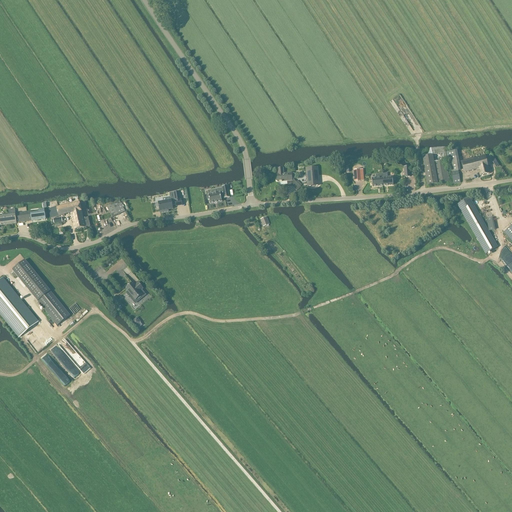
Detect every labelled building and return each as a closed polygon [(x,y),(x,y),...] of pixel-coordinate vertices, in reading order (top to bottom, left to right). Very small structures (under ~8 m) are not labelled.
[(422,150),(426,180),(427,186),(450,182),(444,147),(422,150)] [(452,172),(453,180),(454,184),(460,183),(455,151),(446,153),(449,169),(451,169),(452,172)] [(478,169),(488,167),(485,156),(461,161),(464,173),(478,169)] [(490,174),(488,167),(478,169),(480,176),(490,174)] [(306,169),(307,180),(308,187),(319,186),(318,180),(317,168),(306,169)] [(277,175),(278,177),(277,177),(277,178),(276,178),(276,179),(275,180),(276,181),(276,182),(277,182),(278,182),(287,181),(288,187),(292,187),(297,191),(301,187),(294,180),(292,181),(292,173),(277,175)] [(378,186),(382,186),(382,174),(376,175),(376,178),(372,179),(372,178),(372,187),(373,187),(378,187),(378,186)] [(382,174),(382,186),(393,185),(392,177),(385,178),(385,174),(382,174)] [(217,203),(222,202),(221,198),(224,198),(224,199),(229,198),(227,186),(222,187),(222,188),(217,189),(218,193),(208,195),(208,196),(207,196),(208,200),(209,199),(210,204),(214,203),(217,203)] [(177,202),(181,201),(179,192),(175,193),(176,199),(157,203),(158,207),(160,207),(161,213),(171,211),(170,209),(174,208),(174,206),(178,205),(177,202)] [(485,254),(498,247),(470,198),(457,205),(485,254)] [(113,218),(125,211),(119,201),(107,207),(113,218)] [(80,202),(49,209),(50,218),(60,216),(71,214),(75,230),(85,227),(90,226),(89,220),(84,221),(84,219),(86,219),(85,218),(87,217),(83,218),(80,202)] [(31,212),(27,212),(29,222),(45,219),(44,210),(39,210),(39,213),(31,214),(31,212)] [(9,214),(0,215),(0,226),(17,224),(17,223),(29,222),(27,212),(15,214),(15,213),(9,214)] [(12,270),(57,325),(70,315),(25,260),(12,270)] [(2,279),(0,280),(0,313),(19,338),(38,322),(2,279)] [(135,286),(133,283),(126,289),(128,291),(126,293),(135,304),(146,295),(141,290),(143,289),(138,283),(135,286)] [(117,307),(120,305),(115,299),(112,301),(117,307)] [(137,318),(132,322),(136,326),(138,328),(142,325),(140,323),(141,322),(137,318)]
